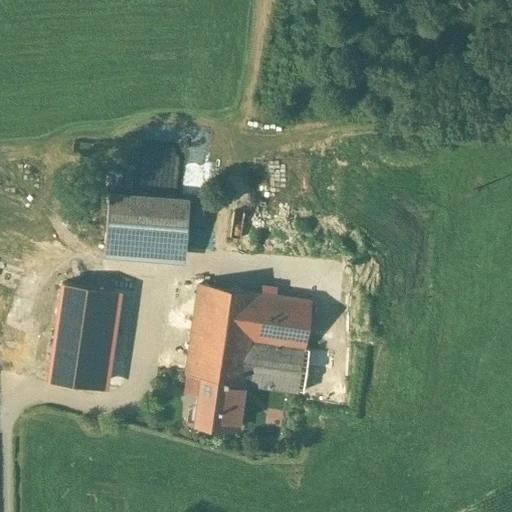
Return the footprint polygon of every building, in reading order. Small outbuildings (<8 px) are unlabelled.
[(188,199),(108,193),(104,242),(184,249),(188,199)] [(254,290),(197,282),(184,372),(184,373),(186,373),(202,375),(203,375),(242,383),(247,340),(254,291),(254,290)] [(309,299),(254,291),(247,340),(302,348),(309,299)] [(114,323),(57,307),(37,378),(95,394),(114,323)] [(302,348),(247,340),(242,383),(296,390),(302,348)] [(17,362),(18,344),(1,344),(0,361),(17,362)] [(202,375),(186,373),(184,387),(187,390),(200,392),(203,375),(202,375)] [(242,383),(203,375),(200,392),(196,420),(192,419),(192,420),(236,426),(242,383)]
